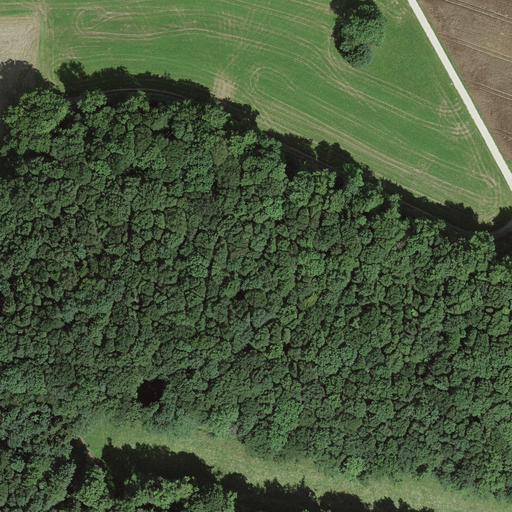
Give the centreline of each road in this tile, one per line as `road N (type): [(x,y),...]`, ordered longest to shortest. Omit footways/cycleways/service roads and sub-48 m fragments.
road 1 (track): [(511,225),(487,237),(161,92),(82,97)]
road 2 (track): [(511,493),(85,402)]
road 3 (track): [(409,0),(511,187)]
